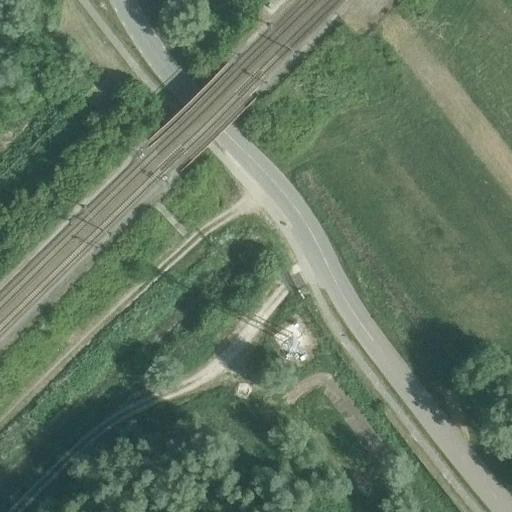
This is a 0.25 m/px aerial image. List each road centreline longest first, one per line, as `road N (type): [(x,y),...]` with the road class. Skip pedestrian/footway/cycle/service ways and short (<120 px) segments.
road 1 (tertiary): [(507,511),(360,325),(270,179),(179,84),(122,0)]
road 2 (track): [(0,428),(192,242),(272,182)]
road 3 (track): [(307,274),(272,296),(244,364),(360,511)]
road 4 (track): [(15,511),(111,415),(161,388),(244,364)]
road 5 (track): [(511,174),(386,18)]
